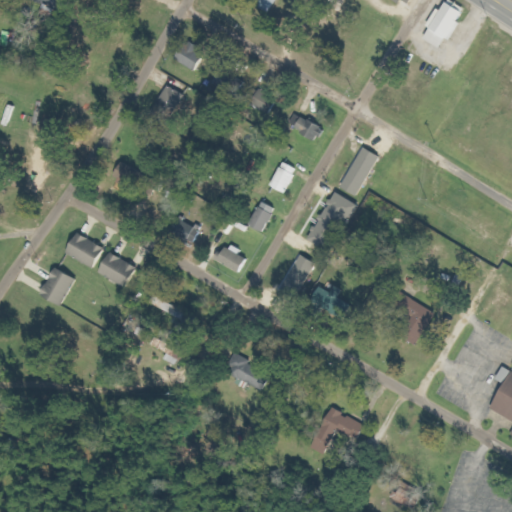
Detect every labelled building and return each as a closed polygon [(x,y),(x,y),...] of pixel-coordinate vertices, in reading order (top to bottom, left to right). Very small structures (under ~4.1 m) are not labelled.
[(444,8),(433,27),(436,29),(430,39),(447,48),(453,38),(456,39),(472,12),(454,2),(448,11),(444,8)] [(182,62),(204,70),(210,52),(188,44),(182,62)] [(219,80),(236,97),(251,83),(234,66),(219,80)] [(190,94),(172,86),(164,108),(181,115),(190,94)] [(278,111),(282,96),(261,90),(257,106),(278,111)] [(325,140),(330,127),(301,113),(295,126),(325,140)] [(362,197),(386,157),(370,147),(346,187),(362,197)] [(304,168),(288,161),(277,187),(293,194),(304,168)] [(119,177),(154,199),(163,184),(128,162),(119,177)] [(315,241),(338,253),(363,204),(341,192),(315,241)] [(268,232),(282,210),(270,202),(255,224),(268,232)] [(205,228),(186,223),(182,236),(201,242),(205,228)] [(73,255),(102,269),(112,247),(84,233),(73,255)] [(222,261),(248,273),(253,259),(245,255),(247,251),(230,244),(222,261)] [(105,272),(132,289),(145,269),(118,252),(105,272)] [(322,262),(307,254),(285,294),(300,302),(322,262)] [(81,276),(60,268),(49,297),(70,305),(81,276)] [(349,289),(341,286),(338,292),(325,287),(318,305),(353,319),(359,304),(346,299),(349,289)] [(405,335),(420,346),(442,314),(413,294),(400,313),(414,322),(405,335)] [(170,360),(185,366),(191,351),(159,338),(156,346),(173,353),(170,360)] [(239,355),(230,371),(267,390),(276,374),(239,355)] [(498,411),(511,417),(511,370),(509,369),(503,380),(511,384),(498,411)] [(371,425),(337,408),(316,449),(330,456),(344,430),(364,440),(371,425)]
